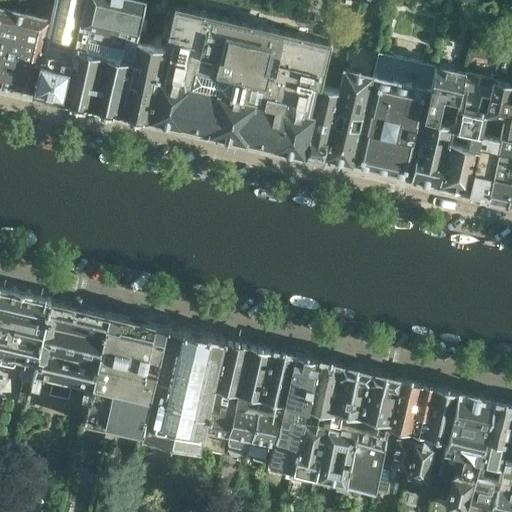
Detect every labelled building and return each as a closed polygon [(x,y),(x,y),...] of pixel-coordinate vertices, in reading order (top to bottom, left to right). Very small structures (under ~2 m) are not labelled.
[(62,96),(83,0),(52,0),(49,16),(33,89),(33,90),(36,90),(40,91),(40,93),(42,94),(43,92),(53,94),(52,96),(55,97),(55,94),(60,95),(60,96),(62,96)] [(91,103),(114,0),(83,0),(62,96),(91,103)] [(145,0),(114,0),(91,103),(111,107),(120,110),(139,29),(145,0)] [(426,108),(435,64),(446,15),(389,0),(372,73),(352,162),(410,175),(426,108)] [(33,89),(49,16),(0,5),(0,80),(11,84),(15,85),(16,84),(29,87),(29,88),(33,89)] [(319,83),(329,40),(175,5),(165,45),(149,116),(180,123),(181,122),(208,128),(208,129),(219,132),(220,127),(235,131),(234,135),(245,138),(246,137),(273,143),(273,144),(304,151),(319,83)] [(484,34),(487,23),(474,20),(472,31),(484,34)] [(149,116),(165,45),(150,42),(152,32),(139,29),(120,110),(130,112),(149,116)] [(456,103),(461,79),(463,71),(435,64),(426,108),(410,175),(439,182),(456,103)] [(352,162),(372,73),(344,67),(339,87),(323,155),(352,162)] [(467,189),(491,79),(463,71),(461,79),(481,84),(475,108),(456,103),(439,182),(441,183),(446,184),(460,187),(465,188),(467,189)] [(511,199),(511,83),(491,79),(467,189),(487,193),(506,198),(511,199)] [(323,155),(339,87),(319,83),(304,151),(323,155)] [(31,381),(50,297),(50,296),(0,285),(0,346),(1,347),(0,350),(0,354),(12,358),(14,350),(22,352),(18,368),(18,369),(18,370),(18,371),(18,373),(19,375),(19,377),(20,378),(21,379),(16,399),(26,402),(31,381)] [(89,394),(108,311),(52,298),(50,297),(31,381),(36,382),(39,369),(52,372),(48,390),(67,394),(71,376),(84,379),(81,392),(89,394)] [(141,433),(166,324),(163,323),(163,324),(108,311),(89,394),(83,421),(141,434),(141,433)] [(200,447),(202,437),(210,400),(214,384),(225,337),(166,323),(166,324),(141,433),(165,439),(164,443),(175,446),(176,441),(200,447)] [(228,430),(248,341),(225,337),(214,384),(228,387),(224,403),(210,400),(202,437),(210,439),(212,427),(228,430)] [(260,394),(271,347),(248,341),(228,430),(251,436),(257,410),(243,407),(247,391),(260,394)] [(274,441),(294,352),(271,347),(260,394),(257,410),(251,436),(274,441)] [(292,467),(303,422),(287,418),(291,403),(306,407),(317,357),(294,352),(274,441),(269,462),(292,467)] [(316,473),(341,362),(317,357),(306,407),(303,422),(292,467),(295,468),(293,477),(309,480),(311,472),(316,473)] [(342,491),(370,369),(341,362),(316,473),(338,478),(336,489),(342,491)] [(342,491),(348,492),(351,480),(374,485),(385,435),(388,423),(398,376),(370,369),(342,491)] [(408,436),(421,381),(398,376),(388,423),(398,425),(396,437),(385,435),(374,485),(384,488),(390,465),(406,468),(412,441),(410,441),(411,437),(408,436)] [(424,432),(435,384),(421,381),(408,436),(411,437),(410,441),(412,441),(415,430),(424,432)] [(442,452),(457,389),(435,384),(424,432),(422,440),(416,439),(416,442),(412,441),(406,468),(402,486),(411,488),(413,477),(425,480),(432,450),(442,452)] [(489,511),(511,414),(511,401),(457,389),(442,452),(438,473),(430,504),(464,511),(489,511)] [(511,511),(511,414),(489,511),(511,511)]
